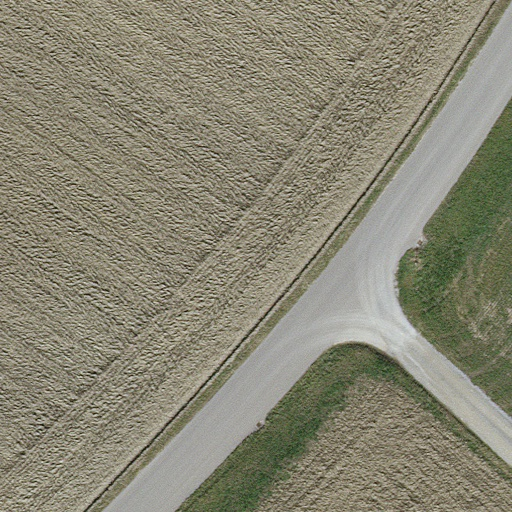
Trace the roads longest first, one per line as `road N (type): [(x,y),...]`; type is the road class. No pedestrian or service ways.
road 1 (tertiary): [(135,511),(347,294),(511,51)]
road 2 (track): [(347,294),(511,443)]
